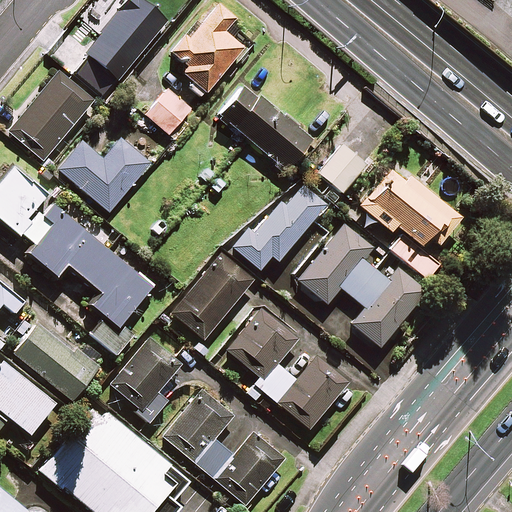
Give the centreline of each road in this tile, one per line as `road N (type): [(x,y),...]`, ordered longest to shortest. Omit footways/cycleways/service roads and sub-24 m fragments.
road 1 (trunk): [(511,168),(313,0)]
road 2 (secondary): [(358,511),(511,325)]
road 3 (trunk): [(385,0),(511,106)]
road 4 (residential): [(350,81),(255,0)]
